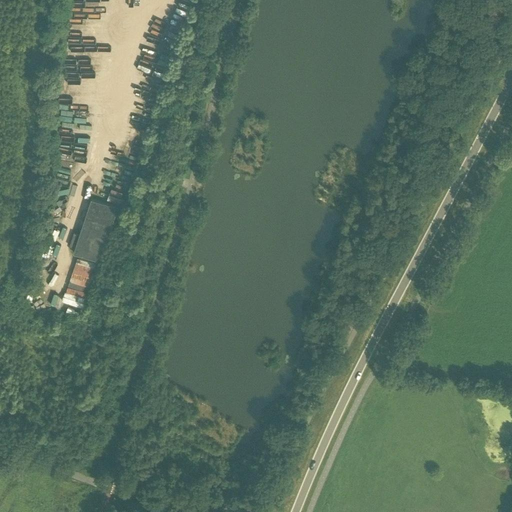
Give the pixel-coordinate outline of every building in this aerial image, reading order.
[(163,54),(160,61),(170,65),(173,58),(163,54)] [(133,98),(144,102),(149,87),(153,89),(156,81),(132,73),(128,86),(136,89),(133,98)] [(142,112),(139,122),(146,124),(149,114),(142,112)] [(134,135),(132,141),(143,145),(145,138),(134,135)] [(133,173),(139,150),(129,147),(123,171),(133,173)] [(69,166),(69,174),(79,174),(80,166),(69,166)] [(101,261),(118,207),(92,198),(80,235),(74,233),(70,246),(75,247),(74,252),(101,261)] [(68,296),(64,306),(76,311),(80,301),(68,296)]
